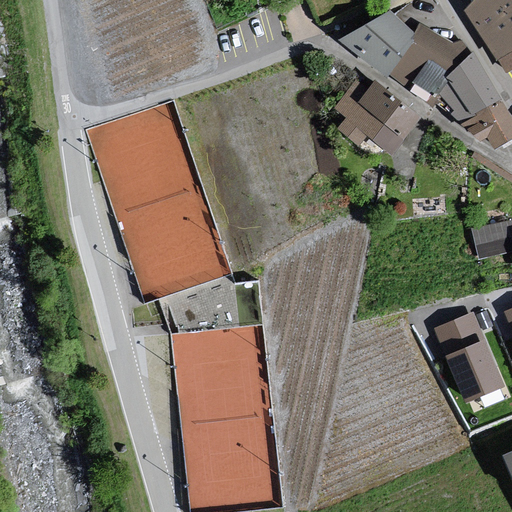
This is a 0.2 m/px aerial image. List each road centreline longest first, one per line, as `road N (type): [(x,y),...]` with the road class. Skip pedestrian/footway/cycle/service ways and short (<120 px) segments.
road 1 (residential): [(70,128),(319,42),(511,162)]
road 2 (residential): [(70,128),(86,225),(166,511)]
road 3 (residential): [(50,0),(70,128)]
road 4 (residential): [(448,0),(511,108)]
